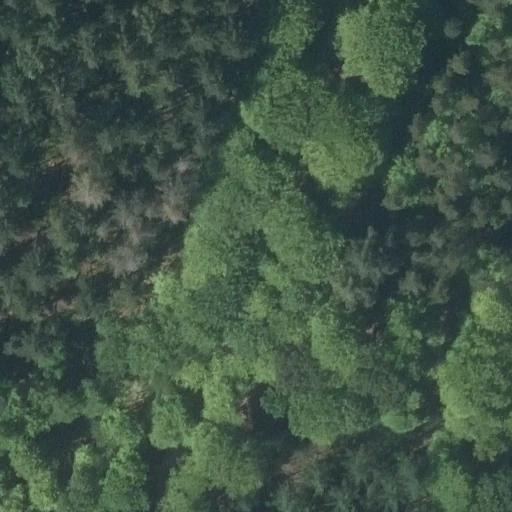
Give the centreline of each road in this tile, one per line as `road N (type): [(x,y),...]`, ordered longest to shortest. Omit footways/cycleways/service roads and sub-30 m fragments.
road 1 (track): [(341,0),(211,358)]
road 2 (track): [(511,311),(241,324),(211,358)]
road 3 (track): [(511,343),(211,358)]
road 4 (track): [(0,425),(211,358)]
road 5 (track): [(120,511),(162,396),(211,358)]
road 6 (track): [(211,358),(155,511)]
